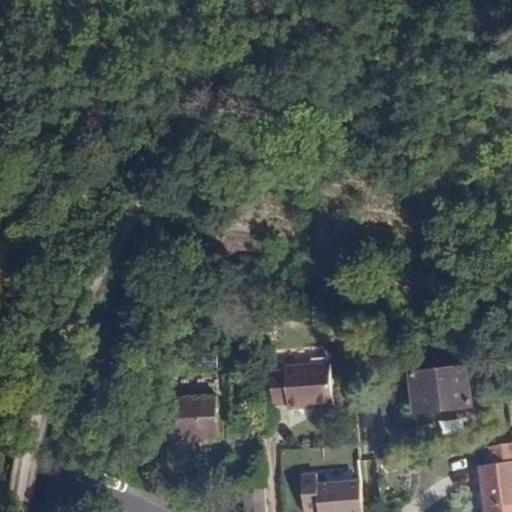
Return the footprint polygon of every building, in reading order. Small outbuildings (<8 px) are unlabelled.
[(285,370),(270,372),(272,404),(287,403),(288,409),(333,405),(330,362),(285,365),(285,370)] [(466,367),(413,374),(418,412),(472,405),(472,402),(479,401),(476,382),(469,383),(466,367)] [(158,405),(161,440),(217,438),(215,396),(173,398),(173,404),(158,405)] [(511,511),(511,448),(487,453),(489,469),(477,471),(483,511),(511,511)] [(281,465),(290,464),(290,452),(281,453),(281,465)] [(489,469),(487,453),(475,455),(477,471),(489,469)] [(361,511),(359,483),(316,487),(315,476),(300,476),(302,511),(361,511)] [(244,511),(264,511),(263,486),(243,487),(244,511)]
